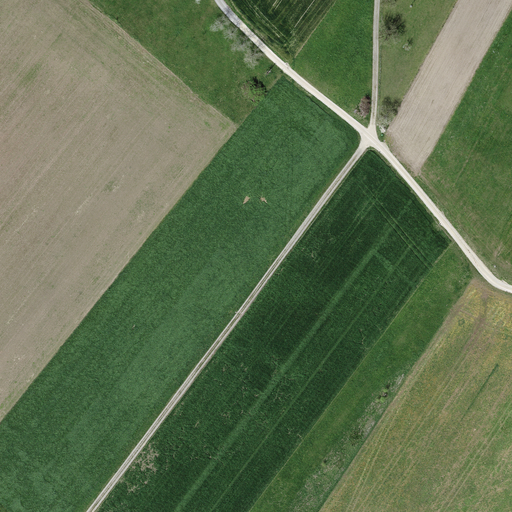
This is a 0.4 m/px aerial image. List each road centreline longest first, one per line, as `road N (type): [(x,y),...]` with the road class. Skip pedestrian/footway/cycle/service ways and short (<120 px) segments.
road 1 (track): [(90,511),(371,137),(378,0)]
road 2 (track): [(219,0),(511,277)]
